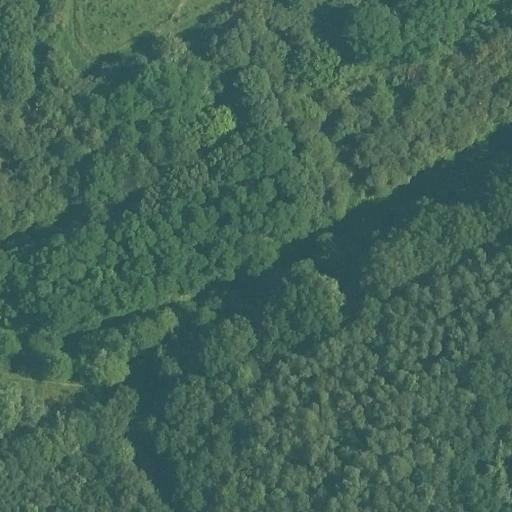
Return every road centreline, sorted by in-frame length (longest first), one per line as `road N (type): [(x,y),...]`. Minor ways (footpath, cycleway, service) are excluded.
road 1 (track): [(154,414),(511,226)]
road 2 (track): [(0,496),(126,429)]
